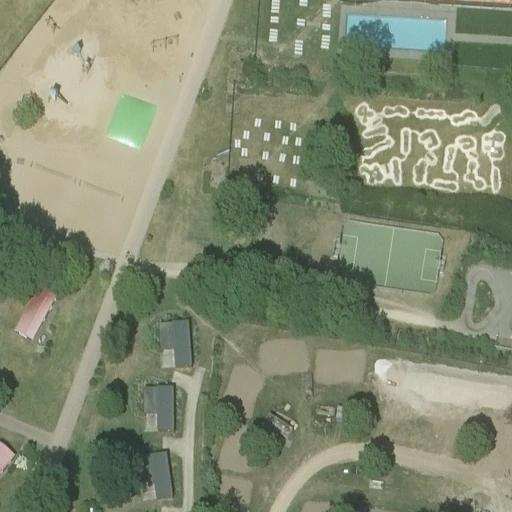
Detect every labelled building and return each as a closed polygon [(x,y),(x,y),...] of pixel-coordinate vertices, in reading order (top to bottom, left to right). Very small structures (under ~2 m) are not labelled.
[(33,295),(17,336),(38,343),(53,302),(33,295)] [(163,370),(193,368),(191,326),(161,328),(163,370)] [(278,359),(278,373),(298,372),(297,358),(307,357),(307,342),(264,344),(264,359),(278,359)] [(332,367),(332,381),(352,381),(352,367),(363,367),(363,351),(319,351),(319,367),(332,367)] [(376,375),(390,376),(388,388),(409,390),(410,377),(420,378),(422,361),(378,357),(376,375)] [(464,385),(476,386),(477,369),(434,366),(433,381),(444,382),(442,396),(463,398),(464,385)] [(248,384),(252,373),(236,368),(223,409),(252,419),(262,389),(248,384)] [(490,389),(502,391),(500,403),(511,405),(511,374),(493,372),(490,389)] [(176,390),(145,391),(146,434),(176,434),(176,390)] [(224,469),(250,470),(251,434),(225,433),(224,469)] [(2,445),(0,446),(0,478),(18,459),(2,445)] [(173,499),(170,457),(139,458),(141,501),(173,499)] [(222,480),(221,511),(235,511),(236,490),(253,491),(253,482),(222,480)] [(239,491),(236,511),(244,511),(249,511),(252,493),(239,491)]
